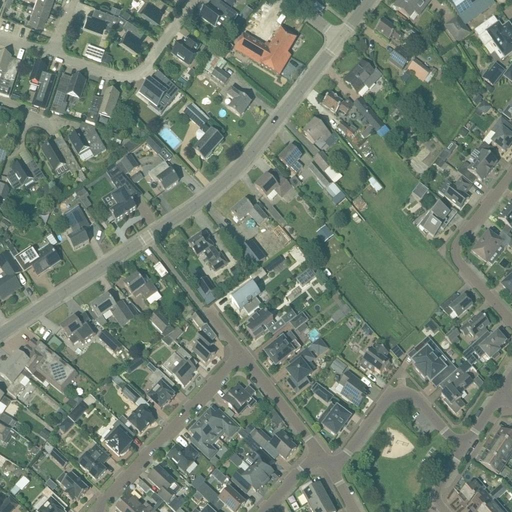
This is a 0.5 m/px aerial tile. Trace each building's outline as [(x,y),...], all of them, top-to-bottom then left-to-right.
[(47,14),(52,2),(45,0),(36,0),(33,9),(47,14)] [(163,1),(161,0),(143,0),(145,1),(137,11),(154,22),(161,12),(157,9),(163,1)] [(398,0),(393,7),(401,13),(407,18),(409,20),(414,13),(418,17),(430,1),(427,0),(398,0)] [(447,0),(446,1),(459,18),(483,0),(447,0)] [(238,15),(223,4),(218,1),(212,10),(209,7),(201,18),(215,28),(223,18),(231,24),(238,15)] [(113,6),(110,13),(119,16),(120,15),(119,15),(122,9),(113,6)] [(47,14),(33,9),(27,7),(26,11),(32,13),(29,20),(26,19),(24,25),(37,29),(39,24),(43,25),(47,14)] [(81,27),(101,34),(99,33),(101,26),(111,30),(113,26),(115,26),(117,23),(119,16),(110,13),(107,12),(100,10),(95,8),(96,9),(93,18),(87,16),(89,17),(85,28),(81,27)] [(122,16),(127,20),(131,14),(126,11),(122,16)] [(240,17),(234,26),(238,29),(245,20),(240,17)] [(494,17),(475,31),(479,37),(478,38),(484,48),(489,44),(492,42),(504,58),(504,59),(511,53),(511,42),(511,41),(511,40),(511,28),(509,24),(502,29),(494,17)] [(444,27),(457,44),(470,34),(457,18),(444,27)] [(128,28),(119,42),(136,54),(135,53),(139,47),(137,46),(140,42),(141,43),(142,42),(137,39),(142,31),(144,32),(127,20),(124,25),(128,28)] [(399,42),(403,36),(397,31),(383,20),(375,31),(389,42),(393,37),(399,42)] [(70,37),(76,39),(79,33),(73,30),(70,37)] [(296,39),(281,30),(269,51),(244,36),(236,50),(279,76),(290,57),(287,55),(296,39)] [(180,43),(172,54),(189,66),(196,55),(194,53),(199,47),(188,39),(184,45),(180,43)] [(233,47),(228,44),(219,54),(224,58),(233,47)] [(205,62),(212,53),(206,48),(199,57),(205,62)] [(402,71),(411,58),(399,48),(389,61),(402,71)] [(90,53),(88,58),(101,63),(104,55),(105,53),(91,49),(90,53)] [(224,85),(230,77),(218,68),(224,60),(215,53),(203,69),(224,85)] [(0,73),(3,74),(0,82),(0,94),(9,98),(20,64),(14,62),(13,63),(10,62),(11,59),(0,55),(0,73)] [(104,55),(101,63),(109,66),(112,58),(104,55)] [(233,55),(229,59),(237,68),(241,65),(233,55)] [(219,68),(231,77),(236,71),(225,61),(219,68)] [(424,83),(425,81),(428,84),(437,72),(432,68),(429,72),(415,61),(408,70),(424,83)] [(345,82),(357,93),(362,98),(363,98),(362,97),(369,90),(366,88),(372,82),(373,84),(381,76),(376,72),(373,74),(363,64),(353,76),(352,75),(345,82)] [(511,64),(503,76),(511,82),(511,80),(511,64)] [(38,95),(36,94),(32,106),(45,110),(56,76),(46,73),(48,69),(35,65),(29,83),(41,87),(38,95)] [(494,66),(484,80),(493,87),(503,73),(494,66)] [(191,70),(187,76),(193,80),(197,74),(191,70)] [(147,85),(140,94),(151,103),(157,107),(162,101),(168,106),(169,106),(180,92),(165,78),(164,78),(165,79),(158,88),(151,82),(148,86),(147,86),(147,85)] [(68,94),(80,98),(85,83),(73,79),(71,83),(61,79),(50,113),(63,117),(67,105),(65,104),(68,94)] [(229,109),(232,112),(240,118),(250,104),(240,96),(239,96),(231,90),(227,96),(235,102),(229,109)] [(111,120),(116,104),(119,96),(106,92),(103,102),(94,99),(91,107),(86,122),(96,126),(99,116),(111,120)] [(331,94),(323,105),(336,115),(339,110),(346,115),(351,109),(353,106),(347,99),(344,104),(331,94)] [(361,100),(354,105),(382,139),(389,132),(361,100)] [(483,101),(477,108),(474,112),(480,117),(483,113),(485,115),(491,107),(483,101)] [(191,106),(184,114),(197,126),(204,118),(191,106)] [(404,107),(398,112),(403,118),(409,113),(404,107)] [(491,132),(483,142),(484,143),(488,147),(492,143),(497,147),(505,153),(511,144),(511,137),(510,135),(511,132),(511,128),(506,124),(501,120),(491,132)] [(315,122),(304,134),(311,141),(316,145),(321,140),(324,143),(331,137),(323,129),(315,122)] [(342,123),(338,129),(346,135),(351,139),(358,131),(353,127),(351,130),(342,123)] [(200,145),(194,152),(197,154),(205,161),(222,141),(215,135),(212,132),(205,126),(204,125),(201,129),(200,130),(207,137),(200,145)] [(365,141),(375,133),(370,127),(360,135),(365,141)] [(464,127),(458,133),(464,138),(470,132),(464,127)] [(106,151),(99,139),(95,132),(84,138),(81,134),(70,141),(82,161),(84,161),(92,156),(94,159),(106,151)] [(147,132),(141,138),(144,141),(150,135),(147,132)] [(165,149),(153,136),(146,143),(157,156),(165,149)] [(123,147),(129,155),(141,146),(130,141),(123,147)] [(42,149),(41,149),(46,158),(55,173),(66,166),(67,168),(71,166),(76,174),(81,171),(70,153),(65,145),(67,149),(59,154),(53,143),(52,143),(53,145),(43,151),(42,150),(42,149)] [(438,158),(439,159),(444,162),(456,146),(451,143),(445,150),(445,149),(438,158)] [(475,151),(470,157),(475,162),(490,173),(493,169),(497,163),(485,154),(490,148),(484,143),(477,152),(475,151)] [(296,175),(300,171),(303,168),(297,162),(301,158),(290,148),(279,160),(286,166),(290,170),(290,169),(296,175)] [(322,154),(314,160),(324,173),(325,173),(332,166),(322,154)] [(139,168),(131,156),(121,164),(129,175),(139,168)] [(438,158),(433,165),(440,170),(445,163),(438,158)] [(487,177),(490,173),(475,162),(471,168),(466,164),(464,164),(457,173),(472,185),(477,179),(482,183),(486,177),(487,177)] [(179,183),(173,174),(171,171),(170,171),(165,163),(158,168),(148,174),(154,183),(157,181),(165,192),(179,183)] [(23,188),(23,187),(33,180),(36,184),(45,179),(39,170),(35,164),(27,169),(24,165),(13,172),(15,174),(7,179),(15,192),(23,188)] [(322,172),(315,178),(326,190),(325,191),(333,200),(341,193),(333,184),(333,185),(322,172)] [(142,196),(142,195),(133,185),(122,174),(110,181),(119,194),(112,198),(118,207),(110,213),(116,223),(117,222),(123,218),(129,214),(136,210),(136,209),(132,203),(141,197),(142,196)] [(135,175),(130,179),(135,185),(140,181),(135,175)] [(267,176),(255,188),(262,195),(267,200),(275,193),(282,200),(282,199),(292,189),(288,186),(281,179),(275,185),(267,176)] [(301,184),(295,177),(288,183),(294,190),(301,184)] [(471,187),(464,181),(461,179),(454,187),(453,186),(445,197),(460,210),(469,199),(465,195),(471,187)] [(421,201),(428,191),(420,184),(412,194),(421,201)] [(268,219),(263,215),(256,207),(252,210),(245,201),(231,214),(239,223),(249,214),(260,226),(268,219)] [(511,201),(498,219),(511,230),(511,201)] [(449,214),(441,208),(439,206),(435,211),(433,209),(419,226),(424,230),(434,238),(441,229),(442,230),(445,226),(444,225),(447,221),(445,219),(449,214)] [(273,208),(269,211),(280,226),(285,223),(273,208)] [(67,218),(72,228),(76,235),(68,240),(74,251),(89,243),(82,230),(88,226),(80,211),(67,218)] [(4,220),(0,224),(0,227),(6,232),(11,225),(4,220)] [(266,244),(276,235),(267,225),(256,234),(266,244)] [(325,226),(318,232),(327,242),(333,236),(325,226)] [(489,232),(473,252),(487,263),(487,262),(500,246),(505,249),(511,241),(503,233),(497,239),(496,238),(489,232)] [(197,258),(204,253),(210,261),(209,262),(216,272),(227,264),(220,254),(218,256),(213,247),(204,234),(188,245),(197,258)] [(9,249),(8,250),(14,257),(18,254),(12,246),(7,239),(6,240),(5,238),(3,239),(9,249)] [(251,242),(240,250),(254,268),(265,259),(251,242)] [(31,248),(15,259),(19,265),(24,273),(32,268),(38,276),(59,262),(54,254),(51,250),(49,246),(35,254),(31,248)] [(0,297),(1,299),(2,299),(11,293),(11,294),(20,288),(13,278),(21,273),(15,265),(13,262),(7,253),(0,258),(0,266),(2,270),(5,273),(7,277),(0,282),(0,297)] [(280,256),(267,264),(274,276),(288,267),(280,256)] [(161,263),(154,267),(161,279),(168,275),(161,263)] [(267,275),(262,269),(251,277),(256,284),(267,275)] [(309,270),(296,281),(302,288),(316,277),(310,270),(309,270)] [(511,274),(502,284),(511,296),(511,274)] [(137,275),(124,285),(130,293),(132,296),(135,299),(142,294),(147,301),(151,306),(161,299),(157,293),(158,293),(145,275),(140,279),(137,275)] [(198,284),(206,297),(215,291),(206,279),(198,284)] [(260,306),(254,299),(254,298),(255,297),(255,296),(255,295),(255,294),(255,293),(255,292),(255,291),(254,290),(254,289),(253,288),(254,288),(253,286),(252,287),(250,285),(250,284),(230,298),(231,300),(232,299),(234,301),(232,303),(233,304),(239,311),(244,307),(250,314),(248,315),(249,316),(262,306),(261,305),(260,306)] [(121,329),(134,320),(124,305),(117,309),(115,307),(113,304),(108,296),(91,307),(99,319),(110,311),(113,314),(112,315),(121,329)] [(449,300),(441,306),(446,311),(449,308),(453,313),(458,319),(465,312),(473,306),(464,296),(459,299),(453,305),(449,300)] [(265,310),(275,303),(272,299),(262,306),(265,310)] [(344,308),(331,318),(336,324),(352,312),(348,307),(346,305),(344,308)] [(250,326),(246,329),(255,340),(262,335),(268,331),(269,329),(274,335),(286,326),(282,320),(275,325),(274,323),(266,312),(265,313),(263,311),(248,323),(250,326)] [(157,312),(149,320),(163,334),(162,335),(165,338),(161,341),(162,341),(165,338),(175,331),(170,327),(171,326),(157,312)] [(301,315),(300,315),(289,323),(289,324),(295,332),(309,321),(302,313),(301,315)] [(192,318),(201,329),(207,325),(198,314),(192,318)] [(473,338),(482,331),(489,325),(481,315),(475,320),(474,319),(460,331),(465,337),(469,334),(473,338)] [(88,324),(82,328),(75,318),(61,328),(73,346),(80,341),(82,344),(96,335),(88,324)] [(432,337),(439,330),(431,321),(424,327),(432,337)] [(366,324),(364,327),(368,330),(368,329),(371,331),(370,331),(374,334),(366,324)] [(445,337),(450,343),(454,348),(460,342),(456,338),(459,335),(454,329),(445,337)] [(115,355),(123,347),(105,331),(98,338),(115,355)] [(205,346),(206,344),(210,341),(202,333),(194,342),(199,346),(193,352),(206,364),(215,355),(205,346)] [(301,349),(296,342),(297,341),(290,333),(265,353),(270,360),(268,361),(272,366),(274,365),(276,367),(294,353),(294,354),(301,349)] [(480,339),(470,348),(474,353),(480,359),(485,355),(490,360),(492,359),(494,361),(500,356),(497,354),(499,352),(497,350),(505,343),(504,341),(503,339),(502,338),(501,336),(499,335),(497,334),(490,340),(489,341),(488,340),(484,343),(480,339)] [(419,356),(412,362),(416,367),(415,368),(420,374),(437,359),(443,354),(428,338),(414,350),(419,356)] [(320,339),(310,346),(307,349),(310,353),(313,350),(319,357),(328,350),(320,339)] [(26,358),(29,360),(39,369),(37,371),(39,373),(38,374),(43,378),(46,381),(61,394),(77,374),(39,342),(37,345),(32,341),(28,345),(31,347),(26,353),(28,355),(26,358)] [(134,348),(135,352),(139,354),(143,351),(142,347),(137,345),(134,348)] [(361,366),(360,368),(365,372),(367,369),(372,374),(375,370),(381,375),(385,370),(386,371),(391,365),(384,360),(388,354),(377,345),(372,351),(371,350),(370,352),(368,351),(362,359),(364,360),(360,365),(361,366)] [(175,362),(166,371),(177,381),(184,388),(190,381),(189,379),(191,376),(196,371),(189,364),(187,366),(185,363),(190,357),(181,348),(175,354),(174,354),(171,358),(175,362)] [(397,348),(393,351),(400,359),(404,355),(397,348)] [(306,350),(295,358),(296,359),(297,358),(300,362),(287,372),(292,377),(289,379),(292,383),(290,385),(297,394),(310,383),(306,379),(311,375),(310,374),(312,372),(307,365),(314,360),(306,350)] [(466,352),(461,356),(466,361),(470,357),(466,352)] [(18,354),(9,364),(28,381),(32,376),(43,385),(46,381),(43,378),(38,374),(39,373),(37,371),(39,369),(29,360),(28,362),(18,354)] [(437,359),(420,374),(425,380),(427,379),(431,383),(438,377),(443,383),(449,378),(457,371),(443,354),(437,359)] [(141,356),(124,368),(129,375),(146,363),(141,356)] [(337,359),(330,368),(335,371),(337,368),(343,372),(347,367),(337,359)] [(454,384),(441,395),(446,400),(444,402),(456,415),(465,407),(459,400),(461,399),(459,397),(473,384),(472,382),(465,374),(472,368),(467,362),(459,369),(457,371),(449,378),(454,384)] [(7,391),(14,398),(16,399),(26,386),(30,382),(28,381),(9,364),(0,374),(0,375),(12,385),(7,391)] [(150,364),(147,367),(152,372),(155,369),(150,364)] [(175,386),(167,380),(158,370),(149,380),(154,385),(152,388),(155,391),(148,398),(153,403),(161,410),(168,403),(169,404),(174,399),(172,398),(174,396),(169,392),(175,386)] [(346,389),(341,395),(358,408),(367,396),(362,392),(366,387),(348,373),(340,384),(346,389)] [(141,399),(128,386),(115,374),(109,379),(123,392),(122,393),(135,405),(141,399)] [(478,378),(472,382),(473,384),(481,392),(485,386),(478,378)] [(316,384),(311,391),(328,404),(333,397),(316,384)] [(227,394),(222,400),(239,416),(244,410),(242,408),(251,398),(256,393),(249,387),(244,392),(239,386),(229,396),(227,394)] [(0,403),(7,408),(11,402),(3,397),(4,397),(0,394),(0,403)] [(77,396),(73,401),(79,405),(83,400),(77,396)] [(68,413),(73,408),(67,403),(62,408),(68,413)] [(80,404),(68,417),(74,424),(87,410),(80,404)] [(127,422),(133,428),(140,435),(149,425),(150,427),(155,421),(141,408),(127,422)] [(337,408),(331,417),(326,413),(319,422),(324,426),(323,427),(336,437),(350,418),(337,408)] [(60,409),(57,413),(62,418),(65,414),(60,409)] [(200,423),(217,438),(222,432),(231,437),(238,429),(230,422),(219,412),(215,416),(211,412),(210,412),(209,411),(204,417),(205,418),(200,423)] [(0,419),(0,422),(3,425),(9,428),(13,421),(3,415),(0,419)] [(67,420),(59,429),(65,435),(73,426),(67,420)] [(106,445),(112,450),(119,457),(120,456),(121,457),(123,456),(124,455),(125,454),(127,453),(128,452),(129,451),(130,449),(130,448),(131,446),(130,446),(131,444),(122,436),(128,430),(121,423),(118,421),(112,427),(116,431),(113,435),(111,433),(104,440),(107,444),(106,445)] [(191,442),(191,443),(201,452),(210,460),(214,455),(209,446),(217,438),(200,423),(196,428),(194,426),(189,432),(191,433),(190,434),(195,438),(191,442)] [(0,429),(0,441),(4,443),(7,445),(12,437),(15,439),(18,435),(12,431),(12,430),(9,428),(3,425),(0,429)] [(46,441),(51,434),(43,430),(39,437),(46,441)] [(493,446),(509,457),(511,453),(511,437),(502,430),(497,437),(499,438),(493,446)] [(259,433),(252,440),(255,442),(263,450),(269,443),(259,433)] [(282,433),(275,440),(270,446),(286,461),(296,449),(287,440),(289,439),(282,433)] [(487,455),(504,466),(509,457),(493,446),(487,455)] [(109,459),(102,452),(96,447),(88,455),(88,454),(78,464),(97,481),(106,471),(100,466),(102,464),(103,465),(109,459)] [(168,458),(175,465),(185,474),(195,463),(193,461),(199,455),(189,447),(184,452),(178,447),(168,458)] [(64,469),(70,463),(55,450),(49,456),(64,469)] [(250,460),(246,465),(251,470),(266,484),(270,481),(268,479),(274,473),(269,469),(275,464),(267,457),(260,450),(250,460)] [(230,460),(237,467),(243,461),(236,454),(230,460)] [(497,475),(504,466),(487,455),(481,464),(497,475)] [(23,472),(24,471),(19,468),(13,476),(19,480),(24,473),(23,472)] [(158,468),(148,479),(156,486),(162,492),(158,496),(164,502),(167,505),(175,497),(174,496),(181,489),(175,484),(166,475),(158,468)] [(231,481),(239,488),(246,494),(251,488),(256,493),(261,487),(263,488),(266,484),(251,470),(246,475),(241,470),(231,481)] [(64,495),(65,496),(72,503),(76,499),(78,501),(88,490),(71,475),(61,486),(67,491),(64,495)] [(138,486),(145,493),(146,494),(150,490),(142,481),(138,486)] [(478,481),(459,498),(466,506),(473,501),(478,506),(487,497),(483,492),(485,491),(486,490),(478,481)] [(196,492),(197,491),(199,489),(193,483),(190,486),(196,492)] [(308,505),(325,496),(321,489),(320,489),(318,486),(315,489),(311,483),(299,489),(308,505)] [(203,485),(197,491),(211,505),(217,498),(203,485)] [(21,490),(16,486),(10,492),(15,497),(21,490)] [(63,511),(55,505),(60,500),(52,493),(47,489),(42,495),(50,502),(40,511),(63,511)] [(129,511),(138,503),(130,495),(131,494),(131,491),(128,489),(124,493),(128,496),(116,509),(117,511),(115,511),(129,511)] [(219,501),(227,508),(231,511),(237,511),(245,504),(230,490),(219,501)] [(325,496),(308,505),(312,511),(317,511),(330,505),(325,496)] [(481,511),(498,511),(502,509),(495,500),(492,503),(487,497),(478,506),(482,511),(481,511)] [(0,510),(2,511),(12,511),(18,506),(9,498),(0,507),(0,510)] [(177,511),(180,510),(183,507),(184,505),(176,498),(168,506),(174,511),(177,511)] [(138,503),(129,511),(153,511),(154,511),(146,503),(142,507),(138,503)]
